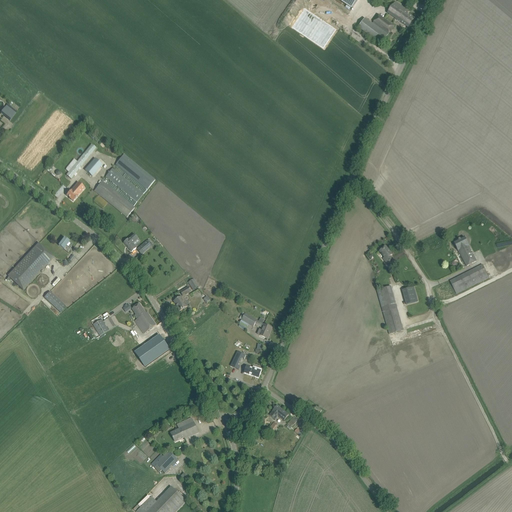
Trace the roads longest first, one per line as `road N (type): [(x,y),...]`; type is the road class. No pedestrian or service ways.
road 1 (unclassified): [(224,420),(119,255),(0,162)]
road 2 (unclassified): [(264,390),(352,179)]
road 3 (unclassified): [(352,179),(429,0)]
road 4 (unclassified): [(388,511),(337,446),(264,390)]
road 5 (unclassified): [(436,316),(427,283),(352,179)]
